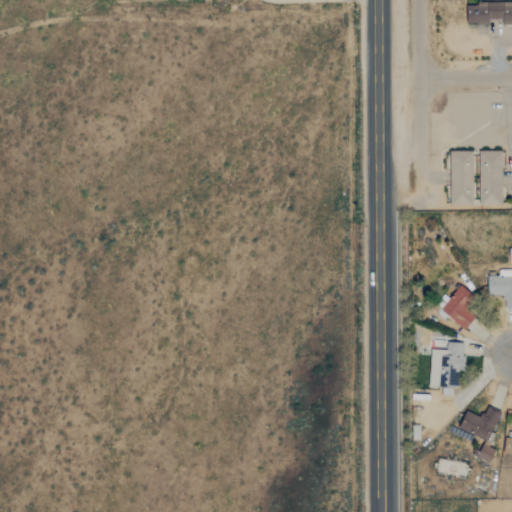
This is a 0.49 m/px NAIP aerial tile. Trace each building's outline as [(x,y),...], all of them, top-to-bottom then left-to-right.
[(466,24),(489,24),(489,19),(502,19),(502,24),(511,24),(511,3),(466,3),(466,24)] [(502,151),(479,150),(478,205),(501,205),(502,151)] [(473,205),(472,151),(448,151),(450,205),(473,205)] [(511,271),(498,271),(498,276),(487,276),(487,295),(502,295),(502,308),(511,308),(511,271)] [(475,317),(465,308),(475,298),(460,285),(439,309),(463,330),(475,317)] [(428,387),(441,388),(441,395),(452,396),(452,388),(460,388),(462,343),(447,342),(446,350),(430,349),(428,387)] [(466,411),(458,429),(486,441),(499,414),(485,407),(481,418),(466,411)] [(511,447),(511,438),(505,438),(503,453),(511,454),(511,447)] [(495,450),(483,445),(477,458),(489,463),(495,450)]
